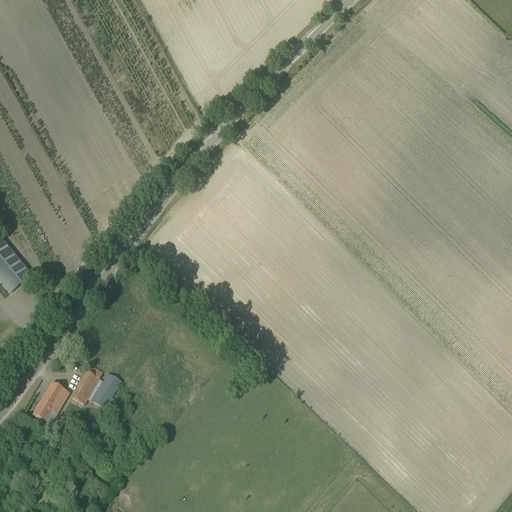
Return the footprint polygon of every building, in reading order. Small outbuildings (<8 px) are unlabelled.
[(1,242),(0,242),(0,284),(9,295),(25,282),(29,287),(35,283),(1,242)] [(9,376),(15,380),(22,368),(15,364),(9,376)] [(69,398),(83,406),(102,374),(88,366),(69,398)] [(89,402),(103,411),(120,383),(106,374),(89,402)] [(32,417),(41,422),(49,427),(68,394),(51,384),(32,417)] [(54,427),(63,431),(67,423),(59,418),(54,427)]
